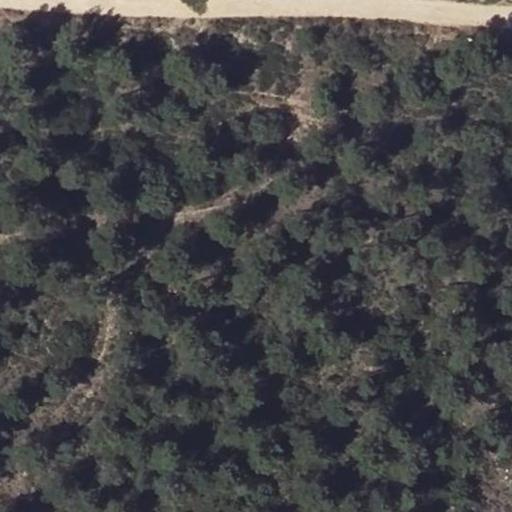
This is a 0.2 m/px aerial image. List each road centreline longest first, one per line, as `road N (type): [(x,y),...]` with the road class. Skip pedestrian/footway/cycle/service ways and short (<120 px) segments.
road 1 (track): [(0,251),(196,199),(36,437),(22,511)]
road 2 (track): [(511,18),(55,0)]
